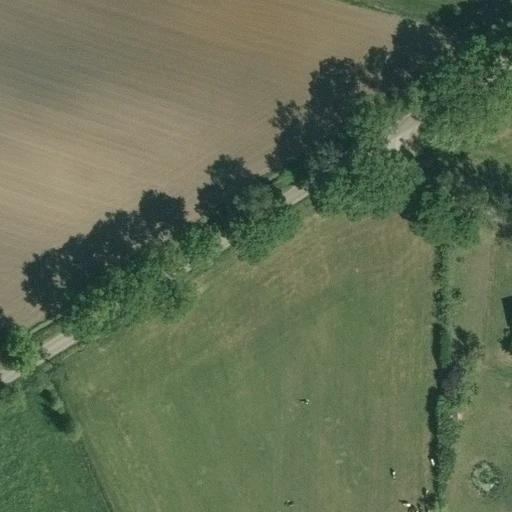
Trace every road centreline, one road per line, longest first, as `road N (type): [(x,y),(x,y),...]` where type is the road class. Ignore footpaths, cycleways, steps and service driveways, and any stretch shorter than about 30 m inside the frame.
road 1 (unclassified): [(0,375),(511,57)]
road 2 (track): [(511,222),(359,154)]
